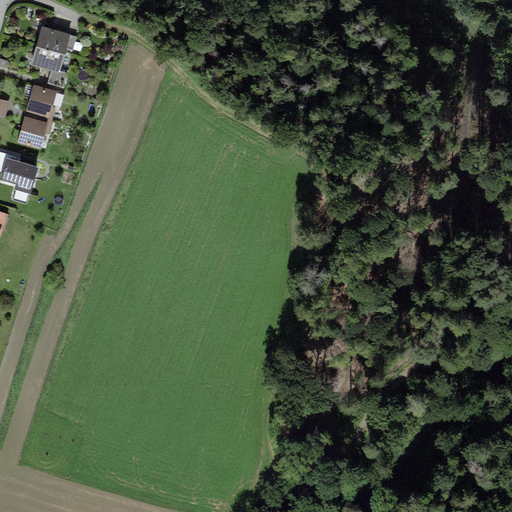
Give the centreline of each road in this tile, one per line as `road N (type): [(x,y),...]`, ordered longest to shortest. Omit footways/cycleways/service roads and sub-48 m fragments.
road 1 (track): [(272,511),(295,501),(358,432),(511,248)]
road 2 (track): [(357,511),(392,484),(415,441),(511,350)]
